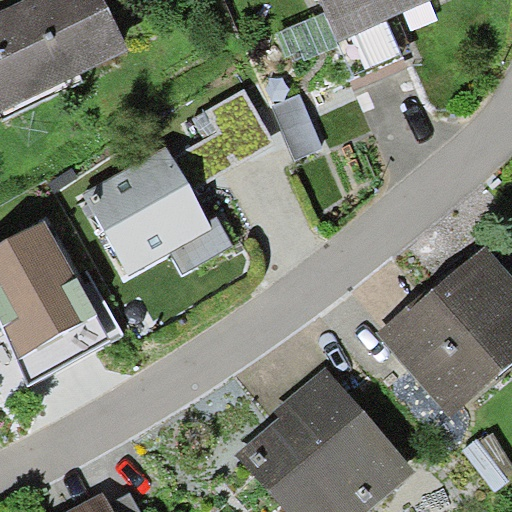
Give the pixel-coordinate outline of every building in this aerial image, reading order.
[(25,0),(1,12),(0,12),(0,115),(124,57),(96,0),(25,0)] [(319,0),(339,45),(442,0),(319,0)] [(300,98),(275,108),(295,159),(320,149),(300,98)] [(219,107),(184,126),(212,177),(247,158),(219,107)] [(85,198),(129,274),(173,249),(186,273),(230,248),(219,227),(212,231),(177,170),(167,152),(85,198)] [(46,222),(0,248),(0,320),(30,386),(62,367),(123,334),(85,269),(77,275),(46,222)] [(425,301),(376,342),(446,425),(511,370),(511,290),(481,254),(425,301)] [(281,423),(239,460),(284,511),(377,511),(418,477),(323,368),(272,413),(281,423)] [(140,511),(131,496),(109,508),(110,511),(140,511)] [(103,497),(74,511),(110,511),(109,508),(103,497)]
